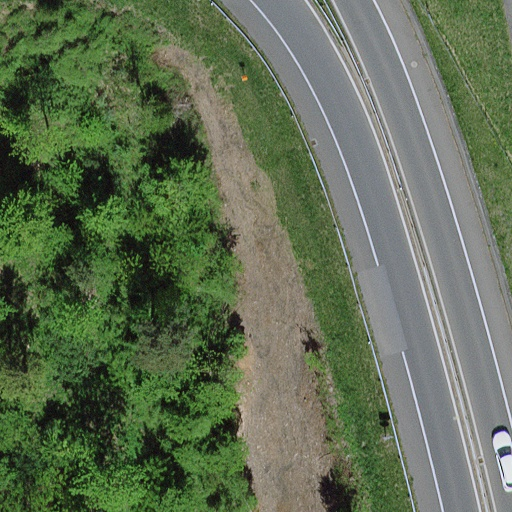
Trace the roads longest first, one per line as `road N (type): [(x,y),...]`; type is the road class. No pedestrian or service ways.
road 1 (motorway): [(279,0),(350,126),(404,290),(460,511)]
road 2 (motorway): [(511,505),(405,116),(348,0)]
